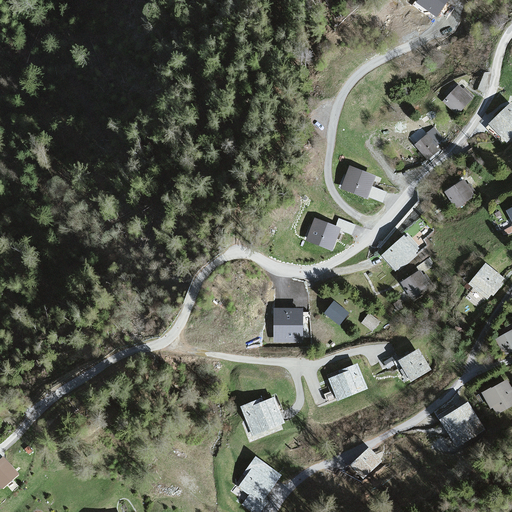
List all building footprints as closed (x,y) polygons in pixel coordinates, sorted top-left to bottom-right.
[(459,87),(443,104),(458,118),(474,101),(459,87)] [(511,105),(510,103),(490,122),(506,139),(511,132),(511,105)] [(428,133),(411,149),(424,162),(440,146),(428,133)] [(342,186),(365,194),(373,174),(349,165),(342,186)] [(465,182),(445,195),(456,213),(476,200),(465,182)] [(314,217),(307,238),(330,247),(338,226),(314,217)] [(404,237),(384,257),(402,275),(423,255),(404,237)] [(510,279),(484,262),(467,286),(474,291),(468,300),(487,312),(510,279)] [(419,270),(402,281),(412,297),(430,285),(419,270)] [(348,311),(333,300),(325,312),(339,323),(348,311)] [(274,306),(274,341),(299,341),(299,306),(274,306)] [(369,313),(363,321),(372,329),(379,320),(369,313)] [(511,329),(496,338),(504,352),(511,348),(511,329)] [(417,348),(397,361),(409,380),(429,367),(417,348)] [(328,374),(337,398),(366,386),(356,363),(328,374)] [(511,386),(508,380),(480,397),(497,423),(511,413),(511,386)] [(241,405),(252,433),(281,421),(271,397),(261,401),(260,397),(241,405)] [(468,402),(440,422),(460,451),(488,431),(468,402)] [(351,464),(363,477),(381,461),(369,447),(351,464)] [(3,457),(0,459),(0,487),(17,473),(3,457)] [(244,503),(255,511),(259,511),(268,500),(263,496),(279,475),(256,458),(246,471),(249,473),(241,485),(251,493),(244,503)]
